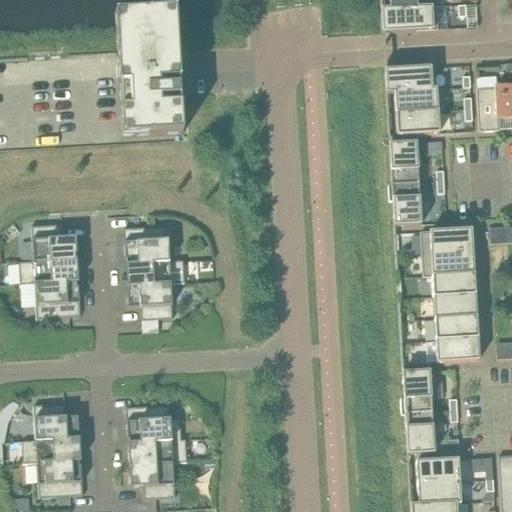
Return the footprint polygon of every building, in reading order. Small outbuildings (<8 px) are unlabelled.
[(416,9),(415,0),(387,0),(389,11),(416,9)] [(433,0),(434,8),(435,8),(441,8),(440,0),(433,0)] [(457,7),(458,18),(465,18),(465,6),(457,7)] [(416,9),(389,11),(385,11),(380,11),(381,35),(387,35),(436,32),(435,8),(434,8),(416,9)] [(181,136),(178,82),(177,71),(174,12),(113,16),(116,75),(120,139),(181,136)] [(499,74),(511,72),(511,65),(498,66),(499,74)] [(435,91),(434,69),(384,72),(385,95),(393,95),(393,93),(435,91)] [(498,120),(511,118),(511,88),(476,90),(478,133),(498,132),(498,120)] [(437,113),(435,91),(393,93),(393,95),(395,116),(437,113)] [(438,135),(437,113),(395,116),(396,138),(438,135)] [(417,185),(415,144),(388,146),(390,187),(417,185)] [(420,226),(417,185),(390,187),(393,228),(420,226)] [(74,261),(73,257),(75,257),(75,252),(76,252),(75,243),(74,243),(74,239),(62,240),(61,227),(30,229),(30,242),(32,264),(74,261)] [(125,266),(168,264),(166,229),(122,231),(123,262),(125,262),(125,266)] [(489,238),(500,237),(500,229),(488,230),(489,238)] [(511,236),(511,229),(500,229),(500,237),(511,236)] [(470,231),(419,234),(421,256),(472,253),(470,231)] [(473,275),(472,253),(421,256),(422,279),(431,278),(431,277),(473,275)] [(74,261),(32,264),(17,265),(19,287),(33,286),(75,283),(75,284),(77,284),(76,274),(75,265),(75,261),(74,261)] [(125,266),(124,266),(125,284),(125,289),(127,289),(169,286),(183,285),(182,263),(168,264),(125,266)] [(474,297),(473,275),(431,277),(431,278),(432,299),(474,297)] [(75,288),(75,284),(75,283),(33,286),(34,308),(35,321),(79,319),(77,288),(75,288)] [(127,289),(127,293),(125,293),(126,311),(139,310),(140,323),(171,321),(170,308),(169,286),(127,289)] [(475,319),(474,297),(432,299),(433,321),(475,319)] [(477,340),(475,319),(433,321),(435,343),(477,340)] [(478,362),(477,340),(435,343),(436,365),(478,362)] [(496,353),(495,353),(496,361),(507,360),(507,352),(496,353)] [(431,414),(428,373),(401,374),(404,415),(431,414)] [(10,405),(0,415),(0,419),(11,421),(14,406),(10,405)] [(76,441),(76,440),(76,436),(78,436),(77,419),(64,419),(63,406),(32,408),(33,421),(34,443),(76,441)] [(128,445),(180,442),(179,420),(169,421),(168,408),(124,410),(126,441),(128,441),(128,445)] [(404,415),(404,416),(406,456),(433,455),(431,414),(404,415)] [(76,441),(34,443),(20,444),(22,466),(36,465),(78,463),(79,463),(78,454),(78,440),(76,440),(76,441)] [(458,441),(442,442),(443,454),(458,453),(458,441)] [(128,445),(126,445),(127,455),(127,464),(128,468),(129,468),(172,465),(186,464),(184,442),(180,442),(128,445)] [(511,511),(511,457),(497,458),(500,511),(511,511)] [(415,463),(416,485),(458,483),(457,461),(415,463)] [(78,463),(36,465),(37,500),(57,499),(69,498),(81,498),(79,467),(78,468),(78,463)] [(129,468),(129,472),(128,472),(128,477),(127,477),(128,486),(129,486),(129,490),(141,489),(142,502),(173,501),(173,487),(172,465),(129,468)] [(416,485),(417,507),(455,505),(455,506),(459,506),(458,483),(416,485)] [(69,498),(57,499),(57,507),(69,507),(69,498)]
